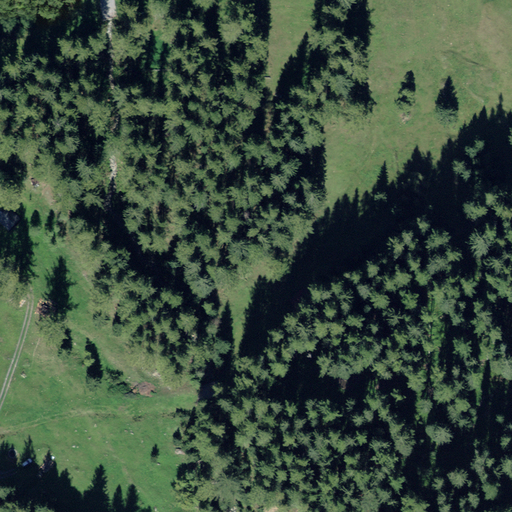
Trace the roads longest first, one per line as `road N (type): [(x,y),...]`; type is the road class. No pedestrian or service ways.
road 1 (track): [(0,431),(52,413),(188,396),(235,378)]
road 2 (track): [(0,261),(26,283),(33,302),(0,401)]
